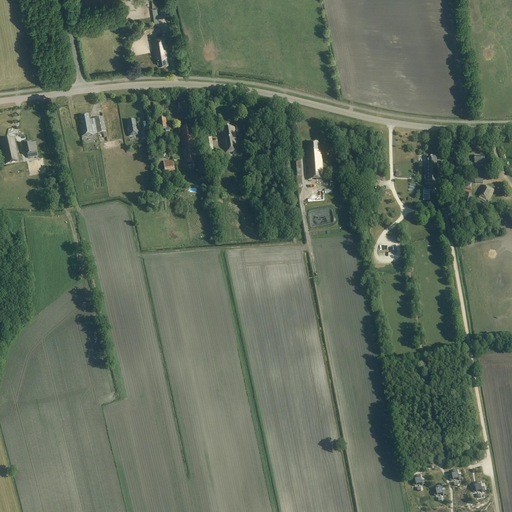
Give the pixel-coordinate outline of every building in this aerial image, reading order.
[(166,52),(168,52),(167,43),(165,43),(165,40),(166,40),(166,36),(151,38),(154,59),(156,58),(157,66),(168,64),(166,52)] [(82,127),(80,127),(82,137),(92,135),(89,115),(80,117),(82,127)] [(103,118),(95,119),(97,134),(105,133),(103,118)] [(160,131),(162,130),(166,130),(166,131),(170,131),(170,130),(169,123),(166,123),(166,119),(157,120),(158,125),(159,125),(160,131)] [(129,137),(139,135),(138,127),(137,127),(136,121),(128,122),(129,128),(128,128),(129,137)] [(193,127),(180,129),(181,138),(180,138),(181,147),(182,146),(183,150),(182,150),(183,159),(187,159),(188,163),(188,165),(196,164),(195,155),(197,155),(196,148),(195,148),(194,145),(195,145),(194,136),(193,127)] [(234,128),(222,130),(225,155),(230,155),(229,154),(233,153),(233,154),(238,153),(234,128)] [(204,136),(207,160),(215,159),(211,135),(204,136)] [(13,137),(0,140),(0,141),(3,153),(4,153),(5,156),(4,157),(6,164),(19,161),(18,158),(18,157),(17,157),(16,156),(15,150),(17,150),(16,148),(15,145),(14,139),(13,139),(13,137)] [(35,143),(24,145),(27,155),(37,153),(35,143)] [(319,151),(319,143),(307,144),(307,149),(306,149),(307,155),(308,155),(308,159),(306,159),(306,167),(308,167),(309,171),(307,171),(307,180),(324,179),(322,151),(319,151)] [(486,165),(485,156),(475,156),(475,163),(482,163),(482,165),(486,165)] [(437,166),(437,157),(427,157),(428,162),(425,162),(425,185),(439,185),(439,166),(437,166)] [(163,162),(165,173),(174,172),(173,161),(163,162)] [(479,199),(487,204),(495,190),(486,185),(479,199)] [(463,207),(468,208),(471,195),(466,193),(463,207)] [(452,476),(449,476),(450,481),(453,481),(453,480),(458,479),(459,480),(459,481),(462,480),(461,476),(458,476),(457,471),(452,472),(453,474),(452,475),(452,476)] [(415,481),(412,481),(413,486),(416,486),(416,485),(422,484),(422,485),(422,486),(425,485),(424,481),(421,481),(420,476),(416,477),(416,479),(415,480),(415,481)] [(475,488),(472,488),(473,493),(476,493),(476,492),(482,491),(482,492),(482,493),(485,492),(484,487),(481,488),(480,483),(476,483),(476,486),(475,486),(475,488)] [(436,491),(433,492),(434,497),(437,496),(437,495),(442,494),(443,495),(443,496),(446,495),(445,491),(442,491),(441,486),(437,487),(437,490),(436,490),(436,491)]
